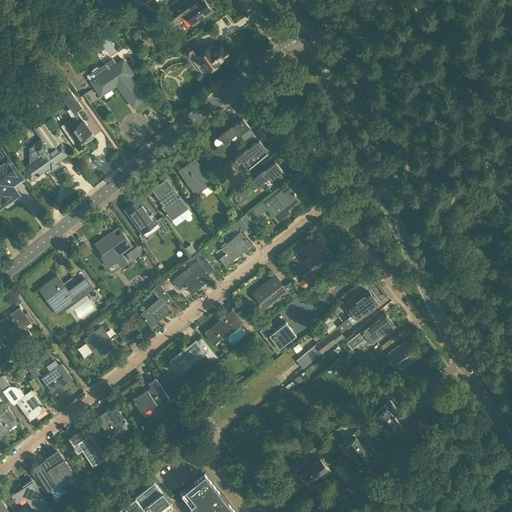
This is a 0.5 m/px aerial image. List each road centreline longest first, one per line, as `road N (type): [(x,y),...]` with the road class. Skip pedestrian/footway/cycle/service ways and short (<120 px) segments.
road 1 (residential): [(0,469),(331,200)]
road 2 (secondary): [(463,363),(308,34)]
road 3 (residential): [(0,277),(244,79)]
road 4 (residential): [(463,363),(430,388),(414,430),(314,511)]
road 5 (track): [(350,511),(486,403)]
road 6 (residential): [(244,79),(331,200)]
road 7 (residential): [(331,200),(418,320)]
